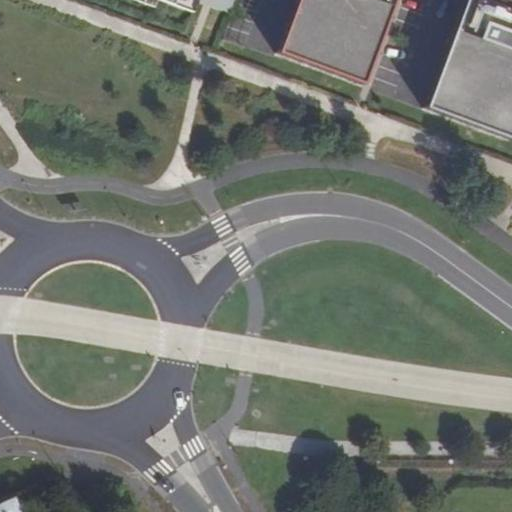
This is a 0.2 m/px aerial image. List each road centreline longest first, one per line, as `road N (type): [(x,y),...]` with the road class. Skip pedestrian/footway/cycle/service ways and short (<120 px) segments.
road 1 (tertiary): [(345,216),(315,206),(267,211),(176,252),(152,272)]
road 2 (tertiary): [(185,327),(241,260),(345,216)]
road 3 (tertiary): [(345,216),(411,236),(511,307)]
road 4 (secondary): [(226,511),(178,411),(177,390)]
